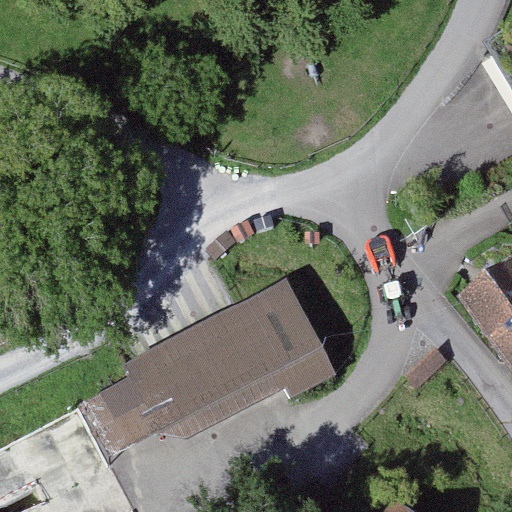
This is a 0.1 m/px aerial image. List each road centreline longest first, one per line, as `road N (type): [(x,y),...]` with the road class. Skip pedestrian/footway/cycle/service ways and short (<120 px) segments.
road 1 (track): [(476,0),(427,93),(342,188),(227,214),(117,317),(0,376)]
road 2 (track): [(342,188),(511,410)]
road 3 (track): [(0,82),(174,165),(227,214)]
